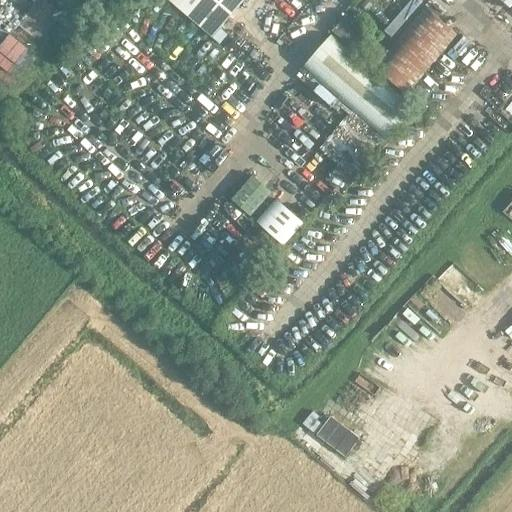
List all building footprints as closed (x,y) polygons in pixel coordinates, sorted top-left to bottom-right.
[(38,0),(19,24),(41,42),(63,16),(43,0),(38,0)] [(59,0),(71,10),(79,0),(59,0)] [(243,0),(167,0),(212,38),(243,0)] [(439,19),(426,8),(425,7),(373,67),(406,96),(458,36),(439,19)] [(359,17),(348,8),(344,13),(345,15),(354,23),(359,17)] [(383,48),(354,23),(345,15),(331,31),(369,64),(383,48)] [(13,32),(0,45),(0,62),(9,71),(30,48),(13,32)] [(415,108),(331,35),(302,68),(386,141),(415,108)] [(252,71),(226,50),(215,62),(241,84),(252,71)] [(251,214),(274,190),(255,173),(233,197),(251,214)] [(303,224),(276,199),(256,221),(283,246),(303,224)] [(333,413),(326,421),(313,411),(305,422),(347,455),(362,436),(333,413)]
